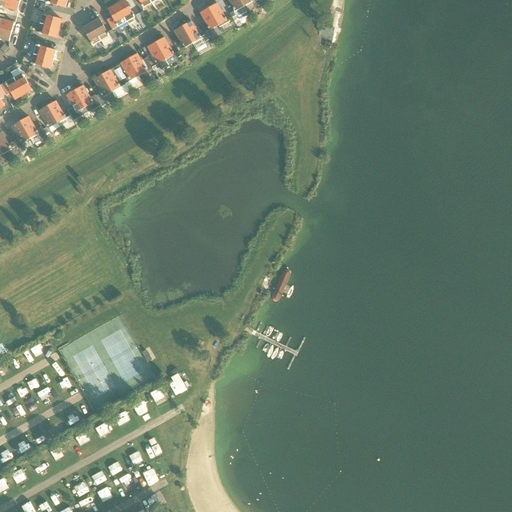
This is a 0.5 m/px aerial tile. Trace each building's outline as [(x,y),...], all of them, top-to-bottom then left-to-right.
[(13,0),(0,0),(0,6),(0,7),(2,8),(2,7),(18,11),(20,2),(13,0)] [(124,0),(117,5),(127,22),(135,17),(134,15),(135,15),(134,14),(133,14),(125,0),(124,0)] [(244,7),(240,0),(229,0),(234,8),(233,8),(234,10),(235,10),(236,11),(234,12),(230,13),(232,17),(236,16),(239,17),(247,12),(244,7)] [(217,4),(209,8),(219,26),(227,21),(226,19),(227,19),(226,17),(225,18),(217,4)] [(117,5),(108,9),(116,23),(116,24),(117,25),(118,27),(127,22),(117,5)] [(209,8),(201,13),(209,27),(208,27),(209,29),(210,30),(219,26),(209,8)] [(60,29),(62,20),(47,15),(45,14),(45,15),(43,14),(40,24),(60,29)] [(0,28),(12,32),(15,23),(0,18),(0,28)] [(100,19),(91,23),(101,41),(105,47),(113,42),(109,34),(108,32),(108,33),(100,19)] [(200,35),(199,36),(191,21),(183,26),(193,44),(201,39),(200,37),(201,37),(200,35)] [(101,41),(91,23),(83,28),(91,42),(90,43),(91,44),(92,44),(93,46),(101,41)] [(57,38),(60,29),(40,24),(38,33),(40,34),(41,35),(42,34),(57,38)] [(185,48),(193,44),(183,26),(175,31),(183,45),(182,45),(183,47),(184,47),(185,48)] [(0,28),(0,38),(9,41),(12,32),(0,28)] [(118,39),(116,36),(113,30),(110,32),(113,38),(115,37),(116,40),(118,39)] [(156,42),(166,60),(175,55),(174,53),(173,51),(173,52),(165,38),(156,42)] [(166,60),(156,42),(148,47),(156,61),(155,62),(156,63),(157,63),(158,65),(166,60)] [(37,45),(34,55),(53,60),(56,51),(40,46),(39,45),(38,46),(37,45)] [(146,68),(140,58),(138,54),(129,59),(139,76),(148,71),(147,70),(147,69),(146,68)] [(51,69),(53,60),(34,55),(31,64),(33,64),(33,65),(35,65),(51,69)] [(130,79),(131,81),(125,84),(126,85),(127,87),(141,79),(139,76),(129,59),(121,64),(129,78),(128,78),(129,80),(130,79)] [(126,85),(121,88),(120,86),(120,85),(119,84),(111,70),(102,75),(112,92),(116,98),(129,91),(127,88),(126,85)] [(14,78),(24,95),(32,91),(24,77),(25,76),(24,75),(23,75),(23,73),(14,78)] [(104,97),(112,92),(102,75),(94,80),(101,92),(95,95),(98,100),(104,97)] [(8,86),(16,100),(24,95),(14,78),(6,83),(7,85),(6,85),(7,86),(8,86)] [(75,91),(88,113),(101,105),(98,100),(95,95),(91,98),(84,86),(75,91)] [(74,121),(88,113),(75,91),(67,95),(74,108),(69,111),(71,116),(74,121)] [(48,106),(58,123),(59,123),(61,127),(69,122),(66,119),(71,116),(69,111),(68,110),(64,112),(66,115),(64,115),(56,101),(48,106)] [(48,127),(49,128),(52,132),(60,128),(60,127),(61,127),(59,123),(58,123),(48,106),(40,111),(48,125),(47,125),(48,127)] [(46,135),(44,131),(42,127),(36,130),(29,117),(21,122),(31,139),(39,134),(42,139),(47,136),(46,135)] [(31,139),(21,122),(12,126),(20,140),(20,141),(21,142),(22,144),(31,139)] [(10,146),(2,132),(0,133),(0,148),(3,154),(12,150),(11,148),(10,146)] [(149,362),(153,360),(148,350),(143,353),(149,362)]
